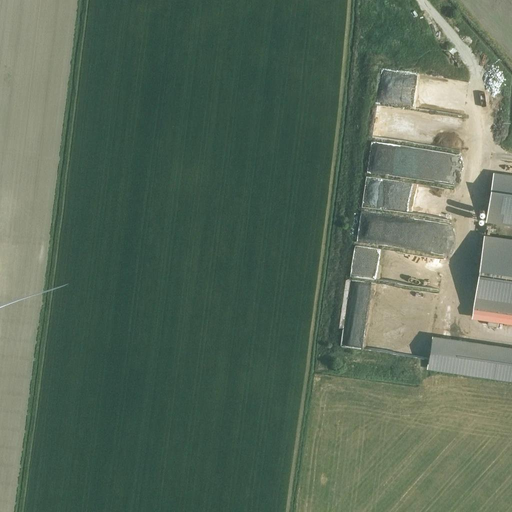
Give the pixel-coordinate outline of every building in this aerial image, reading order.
[(450,171),(450,160),(421,161),(421,169),(423,169),(423,175),(430,175),(430,181),(444,180),(444,171),(450,171)] [(511,176),(494,174),(490,198),(511,201),(511,176)] [(485,222),(511,225),(511,206),(488,203),(485,222)] [(511,237),(483,234),(473,306),(511,312),(511,237)] [(511,346),(431,335),(427,368),(511,380),(511,346)]
